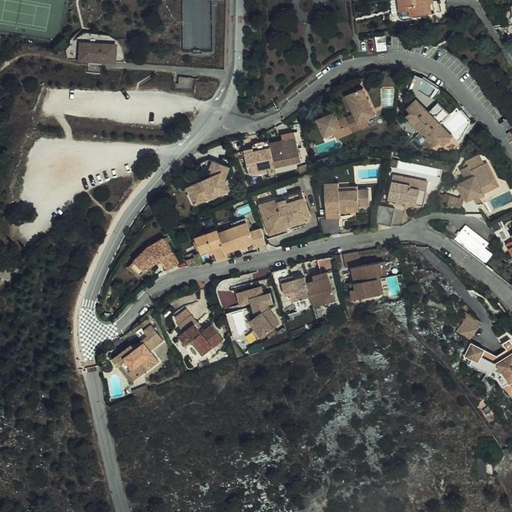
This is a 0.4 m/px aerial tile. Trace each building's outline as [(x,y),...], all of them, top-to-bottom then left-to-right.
[(403,6),(404,11),(429,8),(427,0),(394,0),(396,6),(403,6)] [(377,35),(368,35),(369,47),(379,46),(377,35)] [(117,63),(117,43),(80,41),(79,61),(117,63)] [(393,70),(381,69),(380,81),(393,82),(393,70)] [(180,89),(191,90),(193,80),(181,79),(180,89)] [(341,97),(349,114),(353,123),(361,119),(370,115),(358,89),(341,97)] [(315,93),(303,102),(311,111),(322,103),(315,93)] [(428,115),(422,110),(410,98),(399,108),(403,112),(399,116),(403,119),(402,120),(413,131),(428,115)] [(428,115),(436,106),(431,101),(422,110),(428,115)] [(428,115),(433,121),(442,112),(436,106),(428,115)] [(328,134),(337,131),(333,122),(329,113),(312,121),(320,138),(328,134)] [(353,123),(349,114),(341,118),(348,133),(356,129),(353,123)] [(446,133),(433,121),(428,115),(413,131),(425,142),(426,141),(429,143),(432,140),(436,144),(446,133)] [(341,118),(333,122),(337,131),(340,136),(348,133),(341,118)] [(356,129),(364,126),(361,119),(353,123),(356,129)] [(277,139),(289,136),(288,131),(275,134),(277,139)] [(337,131),(328,134),(331,141),(340,136),(337,131)] [(263,143),(264,145),(269,167),(295,160),(289,136),(277,139),(263,143)] [(244,174),(244,173),(269,167),(264,145),(249,148),(236,151),(237,158),(239,157),(244,174)] [(485,179),(476,162),(470,153),(459,160),(462,165),(454,170),(458,178),(450,183),(459,200),(465,197),(466,199),(479,192),(478,191),(475,185),(485,179)] [(200,182),(184,189),(191,205),(225,190),(221,180),(226,167),(210,160),(207,168),(209,169),(205,178),(199,181),(200,182)] [(490,177),(480,160),(476,162),(485,179),(490,177)] [(272,175),(269,167),(244,173),(247,182),(272,175)] [(383,203),(375,201),(371,220),(388,223),(392,204),(397,206),(399,198),(421,202),(424,186),(408,183),(409,178),(388,174),(383,203)] [(478,191),(493,182),(490,177),(485,179),(475,185),(478,191)] [(200,182),(199,181),(184,188),(184,189),(200,182)] [(365,203),(364,189),(355,189),(339,191),(338,187),(338,181),(319,183),(323,217),(336,216),(336,212),(342,211),(342,205),(354,204),(365,203)] [(283,225),(300,220),(307,218),(299,193),(257,206),(266,235),(284,229),(283,225)] [(456,199),(444,194),(441,200),(453,206),(456,199)] [(230,225),(243,219),(242,216),(228,222),(230,225)] [(250,235),(243,219),(230,225),(216,231),(223,247),(225,251),(252,240),(255,247),(264,243),(259,231),(250,235)] [(301,224),(300,220),(283,225),(284,229),(301,224)] [(482,242),(459,224),(448,238),(478,262),(485,253),(478,247),(482,242)] [(511,248),(511,226),(505,230),(508,236),(501,240),(507,251),(511,248)] [(206,251),(211,249),(212,251),(223,247),(216,231),(216,229),(193,239),(199,253),(206,251)] [(130,259),(141,271),(156,257),(164,266),(176,260),(163,235),(146,243),(130,259)] [(354,250),(338,253),(341,267),(348,266),(351,282),(374,277),(373,270),(376,269),(374,261),(356,264),(354,250)] [(332,269),(327,254),(313,258),(317,272),(325,270),(332,269)] [(141,271),(130,259),(125,264),(136,276),(141,271)] [(284,264),(269,268),(273,281),(279,280),(278,276),(286,274),(284,264)] [(327,275),(325,270),(317,272),(311,274),(312,279),(327,275)] [(333,299),(327,275),(312,279),(303,281),(302,274),(287,277),(279,280),(282,291),(287,290),(291,309),(333,299)] [(374,277),(351,282),(352,287),(348,289),(350,300),(374,295),(372,288),(376,287),(374,277)] [(255,328),(261,336),(278,324),(277,321),(266,309),(266,305),(270,304),(267,294),(261,295),(259,286),(237,291),(240,303),(250,300),(253,313),(255,316),(249,320),(255,328)] [(221,306),(236,305),(235,288),(220,289),(221,306)] [(232,333),(248,331),(244,308),(229,311),(232,333)] [(186,322),(190,320),(185,313),(171,322),(176,330),(171,333),(178,343),(183,339),(193,355),(214,340),(204,325),(193,332),(186,322)] [(471,340),(483,322),(468,313),(457,331),(471,340)] [(123,373),(127,379),(152,363),(143,351),(157,341),(142,320),(128,330),(138,344),(129,351),(126,348),(107,360),(113,368),(116,366),(121,374),(123,373)] [(202,323),(195,327),(190,320),(186,322),(193,332),(204,325),(202,323)] [(250,331),(256,339),(261,336),(255,328),(250,331)] [(507,377),(511,373),(511,356),(507,348),(511,345),(504,334),(496,339),(500,345),(489,352),(465,338),(454,357),(486,375),(487,373),(502,386),(510,381),(507,377)] [(113,368),(123,382),(127,379),(123,373),(121,374),(116,366),(113,368)] [(123,386),(125,392),(139,387),(138,380),(123,386)]
